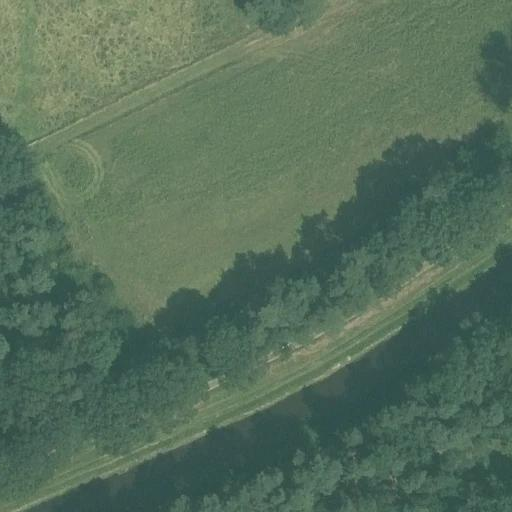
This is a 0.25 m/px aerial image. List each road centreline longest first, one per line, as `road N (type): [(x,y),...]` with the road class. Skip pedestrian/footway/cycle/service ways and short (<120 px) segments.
road 1 (track): [(511,238),(464,278),(303,371),(0,504)]
road 2 (track): [(0,482),(303,351),(409,292),(511,217)]
road 3 (track): [(0,224),(39,159),(59,142),(357,0)]
